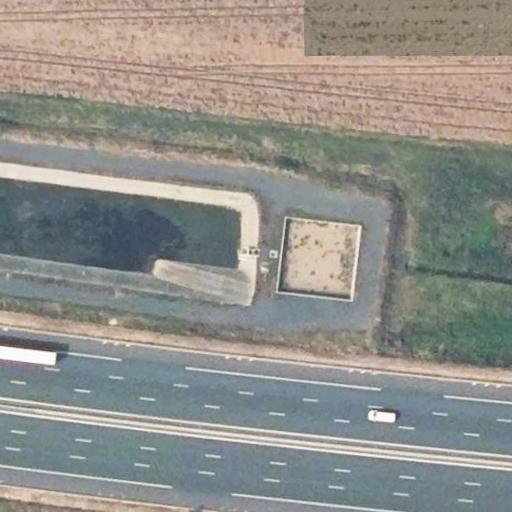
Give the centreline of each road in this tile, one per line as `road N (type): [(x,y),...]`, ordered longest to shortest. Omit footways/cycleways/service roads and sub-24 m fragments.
road 1 (motorway): [(511,427),(0,367)]
road 2 (motorway): [(0,437),(511,495)]
